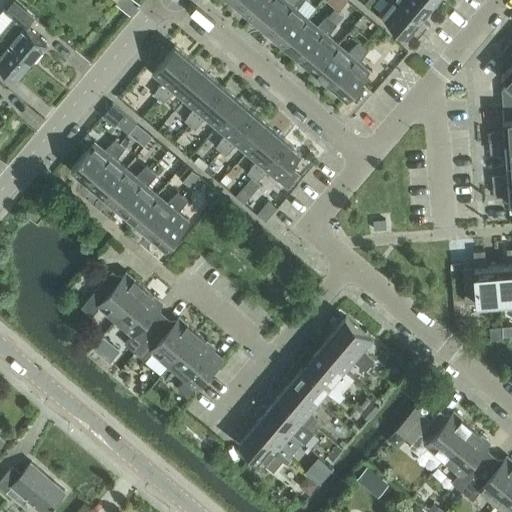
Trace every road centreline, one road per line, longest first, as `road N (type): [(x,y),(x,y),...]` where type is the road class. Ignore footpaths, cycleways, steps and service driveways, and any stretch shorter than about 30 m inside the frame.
road 1 (tertiary): [(199,511),(0,344)]
road 2 (residential): [(0,196),(170,0)]
road 3 (residential): [(372,153),(187,0)]
road 4 (residential): [(511,403),(350,264)]
road 5 (residential): [(442,235),(432,81)]
road 6 (residential): [(350,264),(310,229),(372,153)]
road 7 (residential): [(269,357),(161,266)]
road 8 (residential): [(350,264),(269,357)]
